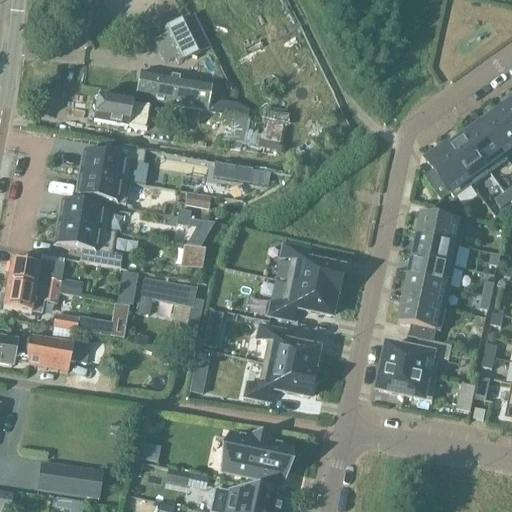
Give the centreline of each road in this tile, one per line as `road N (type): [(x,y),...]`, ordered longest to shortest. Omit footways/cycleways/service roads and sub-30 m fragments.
road 1 (residential): [(511,54),(407,129),(342,431)]
road 2 (residential): [(511,458),(342,431)]
